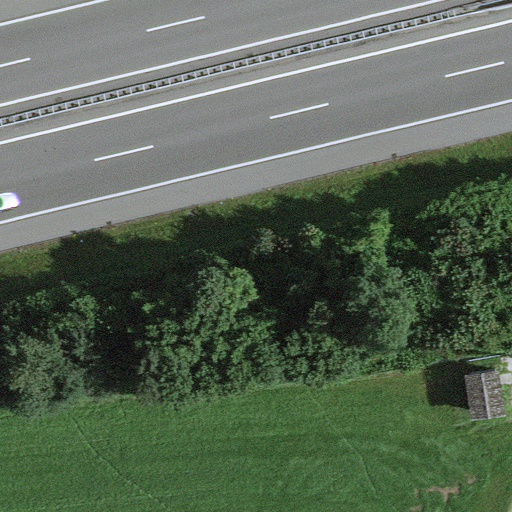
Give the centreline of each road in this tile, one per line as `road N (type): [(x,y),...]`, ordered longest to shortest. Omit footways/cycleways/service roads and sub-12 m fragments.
road 1 (motorway): [(0,185),(511,62)]
road 2 (motorway): [(282,0),(0,68)]
